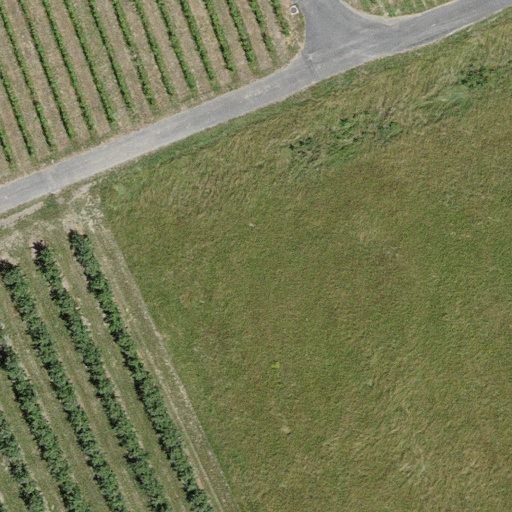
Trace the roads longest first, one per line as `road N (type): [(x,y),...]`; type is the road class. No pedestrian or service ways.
road 1 (unclassified): [(336,60),(0,203)]
road 2 (unclassified): [(479,0),(336,60)]
